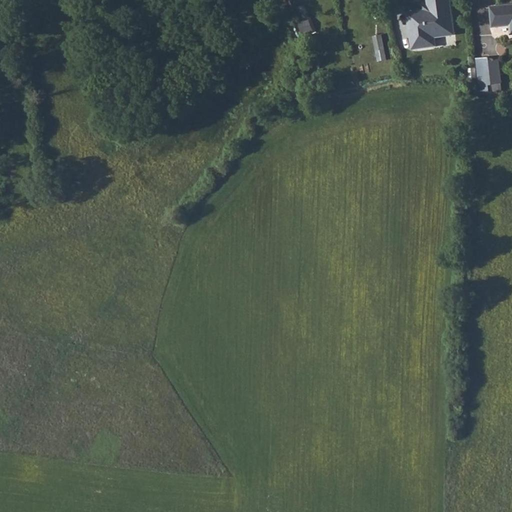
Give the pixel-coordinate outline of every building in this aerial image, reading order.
[(449,0),(426,0),(428,9),(406,12),(412,50),(430,47),(428,37),(455,33),(449,0)] [(511,2),(491,5),(493,26),(506,25),(505,22),(511,21),(511,31),(511,2)] [(303,26),(307,38),(315,35),(311,23),(303,26)] [(491,60),(491,55),(478,58),(483,87),(496,90),(491,60)] [(500,59),(491,60),(496,90),(505,93),(500,59)]
